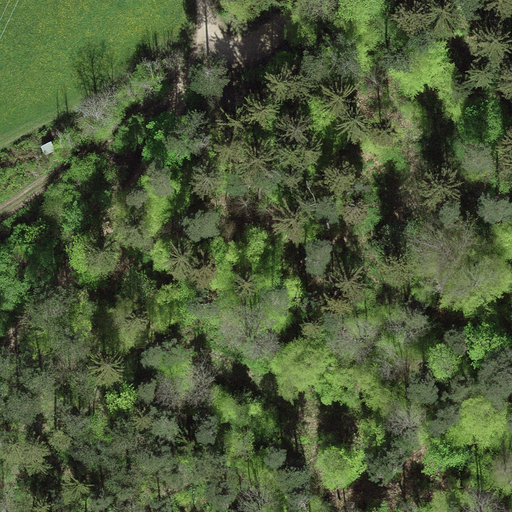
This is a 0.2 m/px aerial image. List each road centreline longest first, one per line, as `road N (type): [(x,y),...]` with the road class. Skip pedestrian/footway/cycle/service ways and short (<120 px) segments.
road 1 (track): [(192,74),(138,181),(0,351)]
road 2 (track): [(0,212),(192,74)]
road 3 (track): [(207,37),(0,144)]
